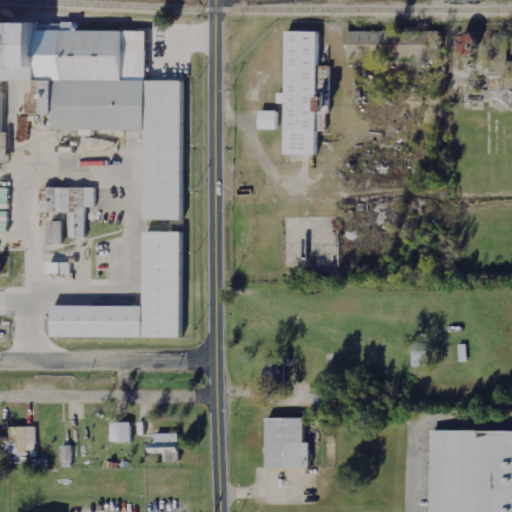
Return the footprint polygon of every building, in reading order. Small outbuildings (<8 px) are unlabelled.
[(0,82),(50,82),(50,130),(144,130),(144,219),(187,219),(187,79),(145,79),(145,31),(72,31),(72,22),(0,22),(0,82)] [(284,32),(282,156),(314,157),(315,32),(284,32)] [(344,60),(436,60),(436,32),(344,32),(344,60)] [(485,36),(470,37),(471,55),(486,55),(485,36)] [(282,130),(282,111),(264,111),(264,130),(282,130)] [(54,244),(67,245),(68,228),(75,228),(75,238),(90,238),(91,208),(99,208),(99,188),(47,188),(47,216),(54,216),(54,244)] [(144,229),(144,305),(51,305),(51,338),(182,337),(182,229),(144,229)] [(75,264),(55,263),(55,274),(75,274),(75,264)] [(432,368),(433,344),(418,344),(417,367),(432,368)] [(293,358),(269,357),(267,385),(291,387),(293,358)] [(319,407),(338,407),(339,393),(320,392),(319,407)] [(263,469),(307,469),(307,443),(302,443),(302,419),(263,419),(263,469)] [(136,423),(116,423),(116,443),(136,442),(136,423)] [(30,443),(39,442),(39,427),(13,428),(13,464),(31,464),(30,443)] [(511,511),(511,432),(428,432),(427,511),(511,511)] [(154,454),(169,454),(169,462),(180,463),(180,454),(184,454),(185,434),(160,434),(159,443),(154,443),(154,454)] [(65,468),(77,467),(76,446),(65,446),(65,468)]
